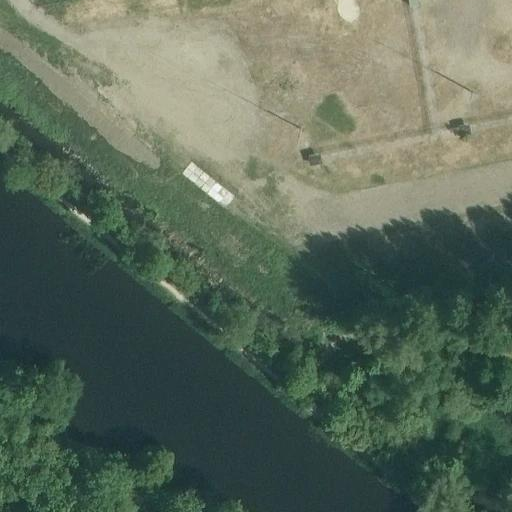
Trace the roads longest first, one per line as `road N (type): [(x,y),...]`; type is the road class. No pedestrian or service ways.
road 1 (track): [(340,339),(511,303)]
road 2 (track): [(340,339),(511,353)]
